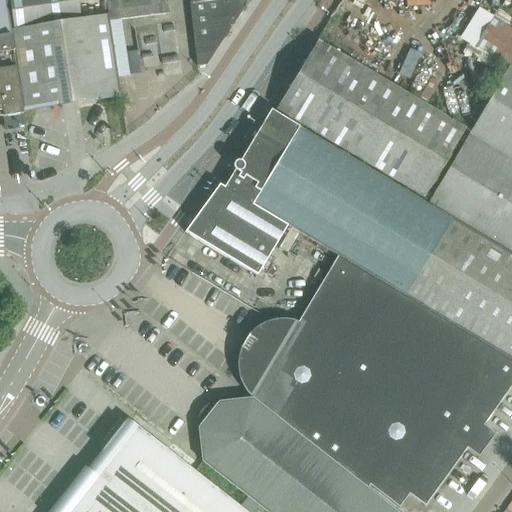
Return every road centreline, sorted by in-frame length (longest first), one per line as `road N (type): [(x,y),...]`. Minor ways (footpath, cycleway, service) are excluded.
road 1 (secondary): [(119,228),(216,130),(307,0)]
road 2 (secondary): [(281,0),(201,116),(104,216)]
road 3 (secondary): [(0,399),(63,295)]
